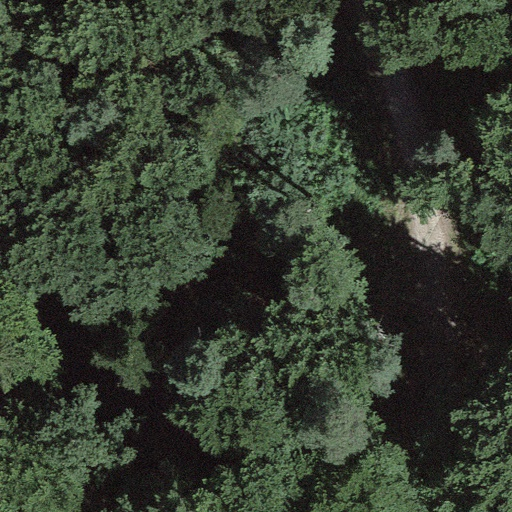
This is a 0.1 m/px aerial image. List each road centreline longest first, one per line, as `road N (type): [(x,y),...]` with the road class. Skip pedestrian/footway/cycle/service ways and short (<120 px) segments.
road 1 (track): [(475,511),(410,148),(372,0)]
road 2 (track): [(0,414),(111,511)]
